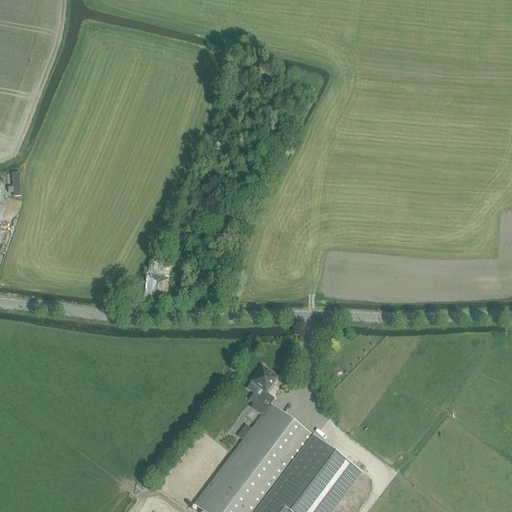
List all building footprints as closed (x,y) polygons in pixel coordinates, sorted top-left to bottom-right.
[(12,174),(13,188),(8,188),(9,193),(14,193),(14,198),(22,197),(20,173),(12,174)] [(179,275),(188,276),(190,260),(181,259),(179,275)] [(147,275),(144,301),(170,304),(174,262),(153,260),(153,268),(149,267),(149,275),(147,275)] [(251,408),(262,416),(271,405),(275,400),(267,394),(278,379),(263,367),(251,383),(264,392),(251,408)] [(288,511),(331,511),(361,473),(271,405),(262,416),(252,430),(244,441),(195,506),(202,511),(287,511),(288,511)] [(247,425),(238,437),(244,441),(252,430),(247,425)]
